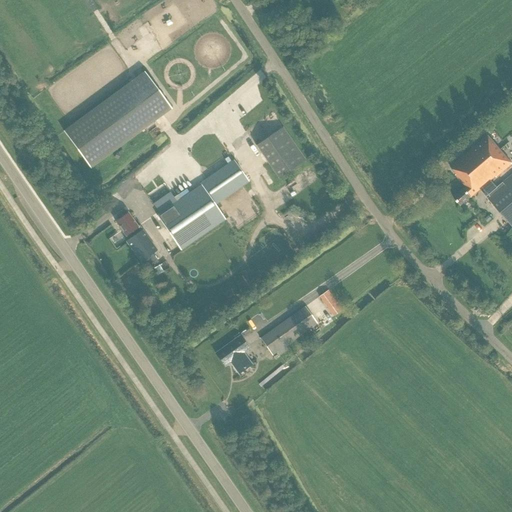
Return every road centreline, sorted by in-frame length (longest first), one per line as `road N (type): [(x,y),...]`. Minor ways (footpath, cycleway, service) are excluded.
road 1 (unclassified): [(511,360),(394,240),(232,0)]
road 2 (secondary): [(245,511),(0,154)]
